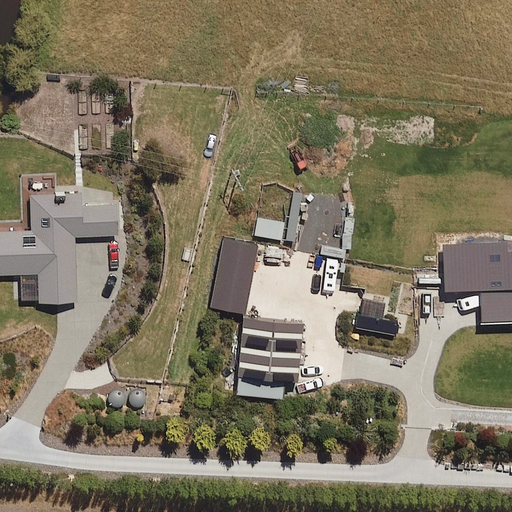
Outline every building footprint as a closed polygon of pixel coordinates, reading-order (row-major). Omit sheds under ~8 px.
[(82,204),(81,191),(30,193),(31,228),(0,229),(0,273),(38,272),(39,301),(76,300),(74,235),(117,233),(116,203),(82,204)] [(285,222),(257,218),(254,237),(282,241),(285,222)] [(258,244),(222,235),(209,308),(244,315),(258,244)] [(506,241),(442,244),(444,295),(479,294),(480,326),(511,324),(511,251),(507,251),(506,241)] [(406,321),(382,315),(385,303),(361,298),(355,325),(402,335),(406,321)] [(298,379),(303,321),(297,321),(260,318),(243,316),(237,374),(298,379)]
